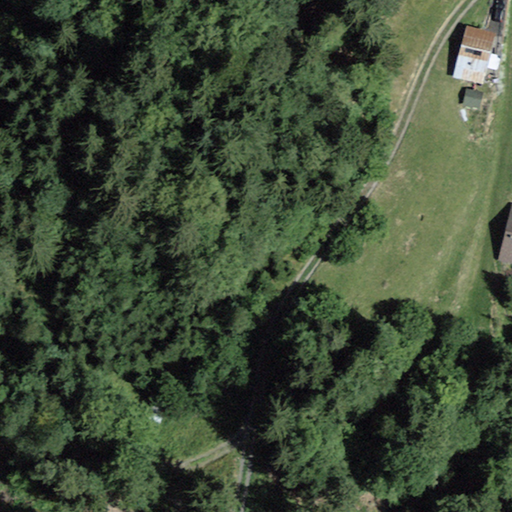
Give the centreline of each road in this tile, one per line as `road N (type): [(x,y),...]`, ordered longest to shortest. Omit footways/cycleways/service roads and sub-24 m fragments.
road 1 (track): [(470,0),(427,62),(373,177),(273,325),(238,511)]
road 2 (track): [(464,312),(503,153),(511,69)]
